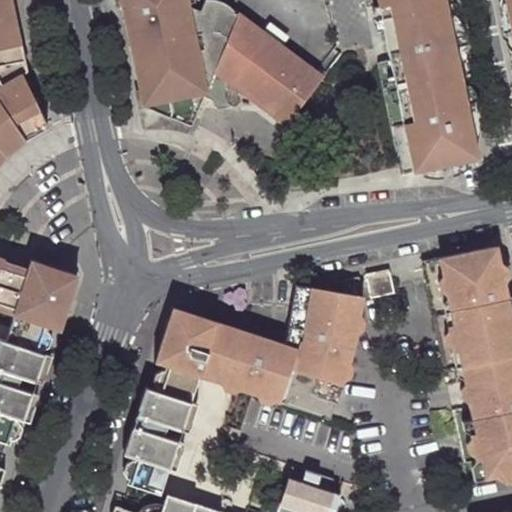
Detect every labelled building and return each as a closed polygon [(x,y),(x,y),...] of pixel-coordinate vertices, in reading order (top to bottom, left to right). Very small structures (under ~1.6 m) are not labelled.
[(52,324),(56,312),(61,297),(67,299),(73,281),(66,276),(65,269),(29,257),(26,266),(0,256),(0,142),(19,128),(40,116),(21,73),(24,71),(19,44),(9,0),(0,0),(0,307),(14,312),(46,322),(52,324)] [(230,12),(231,10),(219,0),(201,0),(196,10),(185,6),(184,0),(118,0),(137,95),(147,97),(145,101),(150,104),(146,117),(157,121),(160,114),(184,123),(185,119),(191,121),(199,103),(201,97),(234,20),(230,20),(230,12)] [(424,166),(439,163),(450,161),(469,157),(477,155),(472,129),(468,110),(460,65),(446,0),(377,0),(378,4),(388,51),(389,58),(405,133),(413,169),(424,166)] [(446,0),(460,65),(463,60),(463,56),(467,46),(463,29),(455,20),(451,0),(446,0)] [(322,76),(237,11),(234,20),(201,97),(212,100),(214,103),(236,103),(242,98),(239,87),(286,122),(322,76)] [(468,110),(480,119),(476,95),(469,88),(463,60),(460,65),(468,110)] [(479,120),(480,119),(468,110),(472,129),(475,126),(478,123),(479,120)] [(45,127),(40,116),(19,128),(25,138),(45,127)] [(19,128),(0,142),(0,147),(4,154),(25,138),(19,128)] [(469,157),(450,161),(452,167),(467,164),(470,163),(469,157)] [(439,163),(424,166),(428,173),(441,170),(439,163)] [(506,264),(502,263),(500,259),(494,259),(491,245),(421,259),(446,382),(463,378),(464,384),(460,388),(461,396),(467,398),(468,402),(468,405),(471,418),(476,417),(478,429),(468,432),(464,439),(465,449),(469,452),(471,460),(478,459),(480,477),(492,475),(498,480),(511,476),(511,310),(502,312),(501,300),(508,299),(508,295),(505,281),(508,272),(506,264)] [(365,272),(369,294),(391,289),(387,267),(365,272)] [(76,273),(65,269),(66,276),(73,281),(76,273)] [(317,284),(292,281),(284,327),(282,339),(226,321),(224,329),(209,376),(217,379),(225,382),(222,389),(231,391),(238,387),(254,392),(254,398),(265,402),(272,398),(329,417),(339,383),(340,381),(346,375),(351,366),(347,355),(349,348),(353,331),(359,328),(362,319),(357,312),(360,294),(358,280),(346,276),(317,284)] [(501,300),(502,312),(511,310),(511,297),(508,295),(508,299),(501,300)] [(67,299),(61,297),(56,312),(62,314),(67,299)] [(169,303),(167,310),(152,357),(159,360),(162,361),(169,363),(199,373),(209,376),(224,329),(226,321),(169,303)] [(46,322),(14,312),(6,338),(37,349),(39,344),(44,343),(47,330),(44,327),(46,322)] [(62,314),(56,312),(52,324),(58,326),(62,314)] [(35,377),(43,352),(37,349),(6,338),(0,335),(0,365),(20,372),(35,377)] [(41,379),(50,354),(43,352),(35,377),(41,379)] [(156,380),(159,382),(158,388),(191,399),(199,373),(169,363),(167,367),(161,366),(156,380)] [(0,381),(15,386),(20,372),(0,365),(0,381)] [(0,410),(15,415),(22,418),(31,391),(15,386),(0,381),(0,410)] [(154,387),(146,384),(137,410),(145,413),(154,387)] [(191,399),(158,388),(154,387),(145,413),(168,422),(189,429),(197,401),(191,399)] [(37,393),(31,391),(22,418),(28,420),(37,393)] [(15,415),(0,410),(0,439),(7,441),(9,434),(14,433),(16,426),(13,422),(15,415)] [(168,422),(145,413),(137,410),(132,423),(140,426),(164,434),(168,422)] [(476,417),(471,418),(462,420),(460,428),(468,432),(478,429),(476,417)] [(131,452),(140,426),(132,423),(123,449),(131,452)] [(168,464),(175,467),(183,441),(164,434),(140,426),(131,452),(137,454),(168,464)] [(240,437),(242,429),(232,426),(229,434),(240,437)] [(168,464),(137,454),(135,459),(128,456),(123,471),(131,475),(129,480),(159,490),(168,464)] [(480,477),(478,459),(471,460),(468,463),(471,479),(480,477)] [(334,478),(306,469),(302,479),(330,489),(334,478)] [(333,511),(341,493),(330,489),(302,479),(289,474),(276,511),(333,511)] [(165,511),(171,494),(168,493),(165,502),(161,502),(156,502),(152,504),(148,506),(144,508),(141,511),(165,511)] [(171,494),(165,511),(227,511),(220,509),(207,505),(171,494)] [(209,499),(207,505),(220,509),(219,508),(218,505),(219,502),(209,499)]
